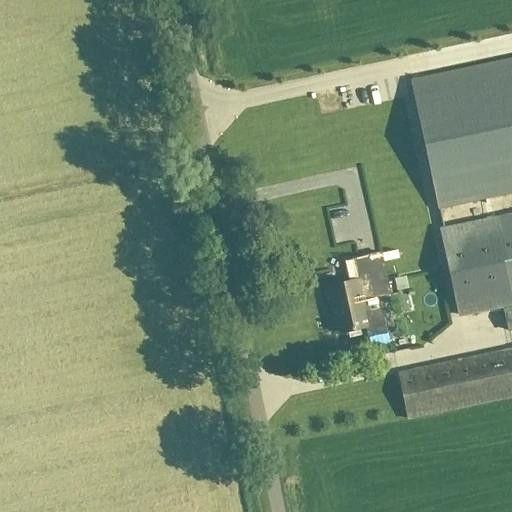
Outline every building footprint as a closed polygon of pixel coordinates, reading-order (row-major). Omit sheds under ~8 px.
[(511,61),(411,83),(437,210),(511,194),(511,61)] [(511,215),(442,230),(460,317),(502,308),(507,332),(511,330),(511,215)] [(362,313),(365,312),(363,302),(389,296),(386,283),(372,286),(366,257),(351,260),(356,281),(327,287),(331,308),(334,307),(339,333),(365,327),(362,313)] [(412,348),(408,336),(395,340),(400,353),(412,348)] [(511,349),(397,373),(407,419),(511,396),(511,349)]
